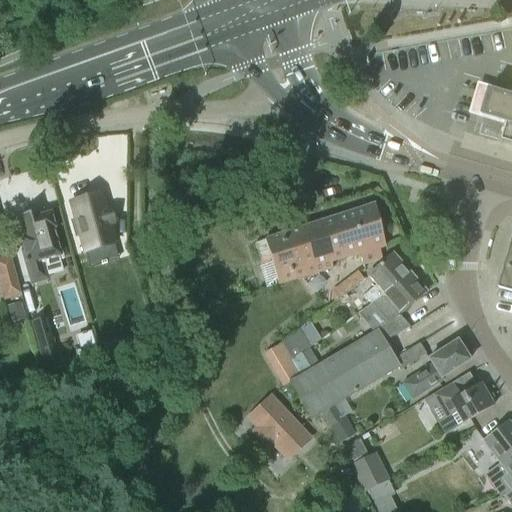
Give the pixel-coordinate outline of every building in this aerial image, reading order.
[(505,124),(500,141),(511,144),(511,94),(484,86),(475,116),(505,124)] [(100,194),(70,202),(75,220),(71,222),(75,237),(80,235),(85,253),(114,244),(108,224),(109,224),(109,222),(108,223),(105,213),(106,213),(106,211),(105,212),(100,194)] [(190,200),(170,202),(172,227),(192,226),(190,200)] [(374,205),(311,225),(314,235),(306,238),(316,274),(334,268),(332,263),(359,254),(362,264),(381,259),(380,252),(382,252),(381,248),(387,247),(374,205)] [(47,279),(42,260),(59,255),(51,228),(53,228),(49,214),(43,216),(41,211),(20,217),(26,239),(22,240),(24,250),(22,251),(31,284),(47,279)] [(314,235),(311,225),(264,240),(270,259),(278,285),(316,274),(306,238),(314,235)] [(511,241),(511,244),(501,279),(498,289),(511,292),(511,241)] [(370,305),(371,304),(384,294),(408,273),(392,255),(367,276),(375,285),(363,296),(370,305)] [(355,270),(328,292),(335,301),(362,279),(355,270)] [(384,294),(371,304),(388,325),(395,318),(397,320),(399,317),(398,316),(425,292),(408,273),(384,294)] [(16,283),(1,287),(4,301),(20,297),(16,283)] [(20,303),(7,306),(12,324),(25,320),(20,303)] [(55,348),(46,317),(30,322),(39,353),(55,348)] [(281,345),(290,359),(291,360),(308,348),(308,349),(312,346),(301,328),(297,332),(281,345)] [(319,367),(300,378),(291,384),(311,417),(397,367),(393,360),(376,333),(319,367)] [(431,364),(400,383),(403,387),(410,398),(420,392),(441,379),(469,361),(456,341),(428,359),(431,364)] [(110,342),(101,344),(104,356),(113,353),(110,342)] [(419,344),(393,360),(397,367),(399,371),(425,354),(419,344)] [(93,347),(75,352),(78,365),(97,359),(93,347)] [(300,378),(319,367),(308,349),(308,348),(291,360),(290,359),(289,360),(300,378)] [(289,360),(271,371),(282,388),(300,378),(289,360)] [(456,398),(449,386),(452,385),(451,383),(434,394),(432,396),(445,418),(454,413),(460,425),(493,406),(491,403),(493,402),(493,398),(491,395),(487,392),(485,394),(479,384),(456,398)] [(267,402),(245,419),(254,429),(248,434),(260,449),(266,444),(278,460),(300,443),(267,402)] [(333,407),(320,414),(328,427),(329,426),(340,419),(333,407)] [(340,419),(329,426),(339,442),(354,433),(344,417),(340,419)] [(511,480),(511,428),(507,422),(482,441),(511,480)] [(389,481),(375,453),(349,466),(363,494),(368,492),(386,482),(389,481)] [(454,478),(473,499),(501,473),(482,453),(454,478)] [(386,482),(368,492),(374,503),(392,494),(386,482)] [(511,491),(511,492),(503,496),(510,506),(511,504),(511,491)] [(323,510),(324,511),(362,511),(355,495),(323,510)]
